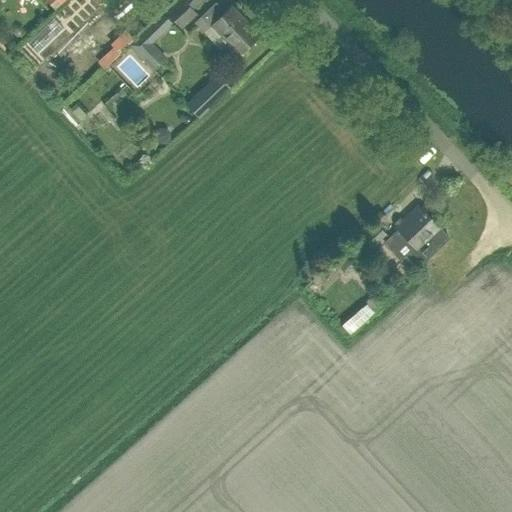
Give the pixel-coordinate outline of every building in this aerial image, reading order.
[(193,9),(203,0),(179,0),(167,11),(182,28),(198,13),(193,9)] [(258,34),(233,7),(225,15),(216,5),(204,16),(239,52),(258,34)] [(128,45),(138,55),(152,43),(167,28),(157,18),(128,45)] [(419,206),(396,228),(425,260),(449,238),(419,206)] [(378,224),(346,254),(357,267),(382,245),(379,241),(387,234),(378,224)]
